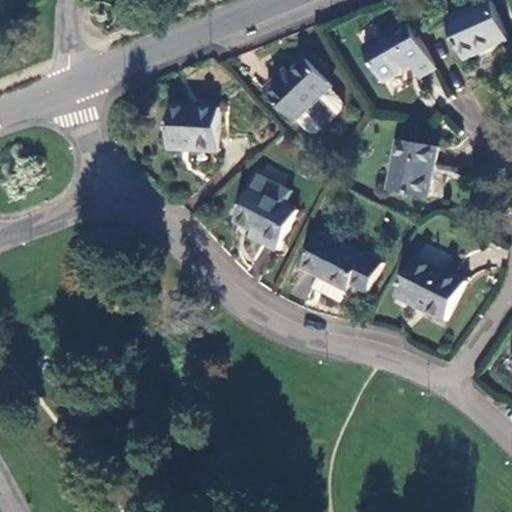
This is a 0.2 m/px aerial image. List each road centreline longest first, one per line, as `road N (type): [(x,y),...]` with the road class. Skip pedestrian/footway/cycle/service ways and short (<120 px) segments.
road 1 (residential): [(105,187),(243,289),(453,387)]
road 2 (residential): [(70,83),(285,0)]
